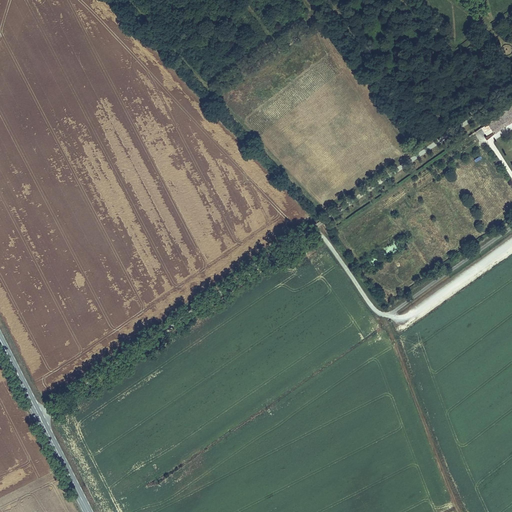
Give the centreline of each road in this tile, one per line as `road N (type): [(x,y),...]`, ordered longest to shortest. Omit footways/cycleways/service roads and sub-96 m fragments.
road 1 (unknown): [(316,229),(505,96)]
road 2 (track): [(460,511),(382,313)]
road 3 (secondary): [(89,511),(0,335)]
